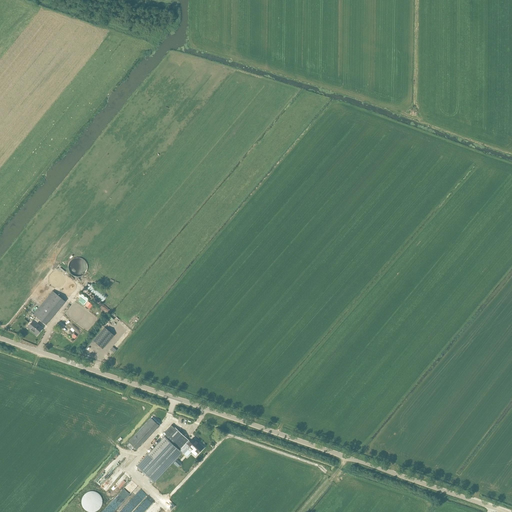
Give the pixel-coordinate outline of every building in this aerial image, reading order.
[(74,276),(77,277),(80,276),(83,275),(85,273),(86,271),(87,268),(87,265),(86,263),(84,260),(81,259),(78,258),(75,258),(73,259),(70,261),(69,263),(68,266),(68,269),(69,272),(71,275),(74,276)] [(107,297),(92,283),(87,288),(102,301),(107,297)] [(27,327),(37,335),(42,328),(36,323),(40,320),(46,325),(65,301),(52,291),(33,314),(36,317),(33,320),(27,327)] [(104,327),(92,340),(102,349),(113,335),(104,327)] [(138,449),(160,425),(152,417),(130,441),(138,449)] [(137,466),(155,483),(182,453),(180,451),(187,444),(190,447),(189,448),(192,450),(193,449),(198,453),(204,447),(200,444),(199,445),(198,444),(199,443),(193,438),(189,442),(188,441),(189,441),(174,427),(173,427),(172,425),(164,433),(166,435),(137,466)] [(93,511),(97,511),(105,497),(90,490),(85,501),(86,502),(83,507),(93,511)]
